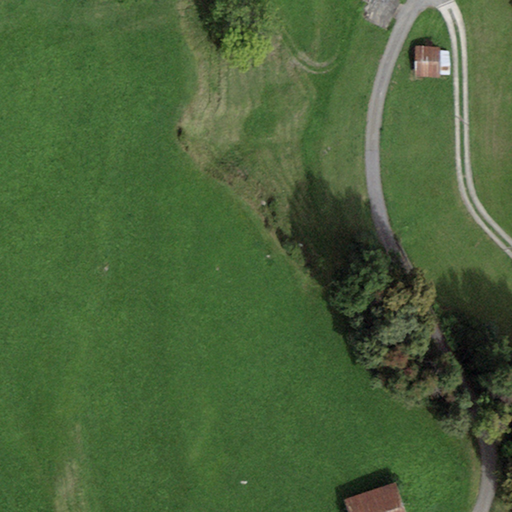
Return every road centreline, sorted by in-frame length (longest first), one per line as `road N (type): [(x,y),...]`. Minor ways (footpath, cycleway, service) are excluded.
road 1 (residential): [(483,511),(492,449),(476,401),(369,197),(375,110),(398,34),(419,0)]
road 2 (track): [(511,250),(472,207),(452,0)]
